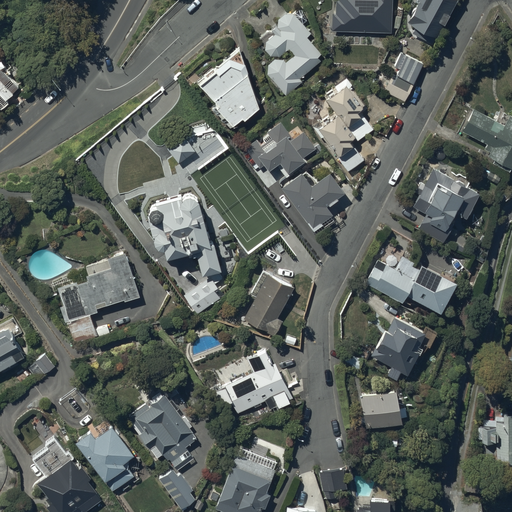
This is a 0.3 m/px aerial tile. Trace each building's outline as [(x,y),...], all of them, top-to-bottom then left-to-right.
[(332,6),(331,25),(392,28),(392,0),(335,0),(336,6),(332,6)] [(417,23),(412,32),(433,43),(454,0),(416,0),(409,16),(413,18),(412,20),(417,23)] [(294,51),(286,58),(283,55),(274,55),(268,59),(268,68),(272,73),(271,74),(281,86),(282,86),(286,90),(302,78),(299,74),(320,57),(317,52),(321,49),(307,32),(311,29),(294,8),(285,6),(278,11),(278,19),(278,20),(277,18),(272,21),(277,29),(266,35),(265,46),(271,53),(279,54),(289,45),(294,51)] [(211,66),(195,81),(215,103),(214,104),(216,107),(209,113),(213,117),(214,116),(219,122),(218,124),(221,127),(221,126),(225,131),(238,118),(240,120),(255,106),(240,62),(239,61),(234,49),(226,57),(224,56),(213,66),(211,66)] [(405,96),(423,59),(403,49),(399,58),(401,59),(396,70),(392,68),(384,87),(405,96)] [(0,104),(1,104),(3,106),(11,99),(8,96),(14,91),(15,92),(20,89),(11,75),(12,75),(2,62),(1,62),(0,61),(0,104)] [(328,95),(326,97),(335,111),(330,115),(329,113),(321,118),(322,121),(314,127),(321,137),(324,135),(349,170),(364,159),(349,137),(353,134),(358,140),(373,130),(357,107),(363,103),(351,85),(352,84),(348,78),(334,87),(333,86),(325,91),(328,95)] [(472,103),(460,126),(485,138),(482,144),(488,147),(486,151),(492,154),(491,158),(507,166),(510,161),(511,162),(511,107),(508,106),(502,118),(472,103)] [(281,116),(266,126),(269,130),(262,134),(263,136),(260,138),(257,134),(244,143),(259,165),(267,159),(269,162),(275,158),(286,173),(307,158),(304,154),(306,152),(304,150),(315,143),(303,125),(292,133),(281,116)] [(184,121),(163,136),(181,162),(187,158),(197,172),(232,147),(214,122),(194,136),(184,121)] [(443,238),(453,216),(451,215),(456,205),(467,211),(480,185),(432,162),(424,179),(420,177),(415,187),(419,189),(413,202),(425,208),(417,225),(443,238)] [(302,163),(281,177),(316,228),(335,215),(330,208),(332,206),(326,197),(329,196),(330,197),(339,191),(338,189),(345,184),(330,163),(311,176),(302,163)] [(267,188),(251,165),(237,175),(236,173),(219,185),(224,192),(242,180),(246,186),(236,193),(241,201),(251,194),(254,197),(267,188)] [(210,229),(201,197),(189,193),(175,197),(158,201),(152,205),(152,213),(149,214),(158,245),(168,249),(170,258),(186,253),(188,259),(200,254),(206,274),(224,268),(218,245),(213,242),(210,229)] [(125,293),(139,288),(123,243),(109,248),(110,251),(88,259),(89,262),(47,276),(52,290),(58,288),(61,298),(58,299),(64,318),(67,318),(75,341),(111,329),(108,321),(96,325),(89,307),(98,304),(97,301),(125,292),(125,293)] [(377,254),(365,278),(402,297),(406,289),(440,305),(456,274),(421,257),(419,262),(412,259),(414,255),(402,249),(395,263),(377,254)] [(278,312),(294,278),(268,265),(267,266),(263,264),(251,287),(256,289),(244,314),(267,325),(266,328),(274,332),(282,314),(278,312)] [(385,320),(370,350),(390,360),(386,368),(396,372),(400,364),(406,367),(419,340),(418,339),(426,323),(395,308),(389,322),(385,320)] [(0,364),(3,370),(19,361),(16,355),(25,350),(16,332),(22,329),(13,313),(0,320),(0,364)] [(266,342),(246,353),(254,367),(227,381),(225,378),(208,388),(216,403),(227,397),(229,401),(232,399),(238,410),(254,401),(256,404),(262,401),(260,397),(265,395),(270,406),(279,401),(278,398),(293,390),(290,384),(299,379),(295,371),(290,374),(288,370),(284,373),(283,370),(298,362),(287,343),(271,351),(266,342)] [(54,361),(45,348),(35,356),(36,357),(29,362),(34,370),(41,365),(44,369),(54,361)] [(170,378),(150,392),(152,394),(127,412),(139,430),(140,429),(156,451),(162,447),(168,455),(170,453),(177,464),(194,453),(185,442),(198,433),(190,421),(192,419),(185,411),(183,412),(179,407),(187,401),(170,378)] [(359,389),(367,420),(399,412),(400,414),(407,413),(405,403),(401,404),(395,380),(359,389)] [(511,409),(502,410),(502,414),(495,414),(495,417),(484,418),(484,422),(476,422),(476,435),(480,435),(480,437),(482,437),(483,457),(511,457),(511,409)] [(102,471),(113,485),(133,470),(127,462),(125,464),(121,459),(126,456),(124,453),(136,444),(112,412),(95,425),(90,418),(75,430),(105,469),(102,471)] [(58,511),(63,509),(64,511),(74,511),(72,508),(80,503),(83,507),(102,493),(96,485),(97,485),(88,473),(91,471),(81,458),(79,459),(69,446),(66,448),(54,431),(46,438),(48,440),(32,452),(44,468),(36,474),(49,491),(45,493),(49,499),(46,502),(53,511),(58,511)] [(236,511),(254,511),(260,499),(264,500),(270,486),(268,485),(277,463),(270,460),(272,455),(253,447),(252,450),(239,445),(238,449),(236,448),(218,493),(219,493),(216,502),(237,511),(236,511)] [(158,474),(180,504),(195,493),(189,486),(191,485),(180,469),(178,471),(173,463),(158,474)] [(343,464),(319,469),(326,497),(337,495),(335,487),(348,484),(343,464)] [(466,474),(464,488),(485,492),(488,478),(466,474)] [(393,511),(394,498),(389,498),(389,488),(369,488),(369,502),(356,502),(356,511),(393,511)] [(285,511),(316,511),(317,505),(287,502),(285,511)]
